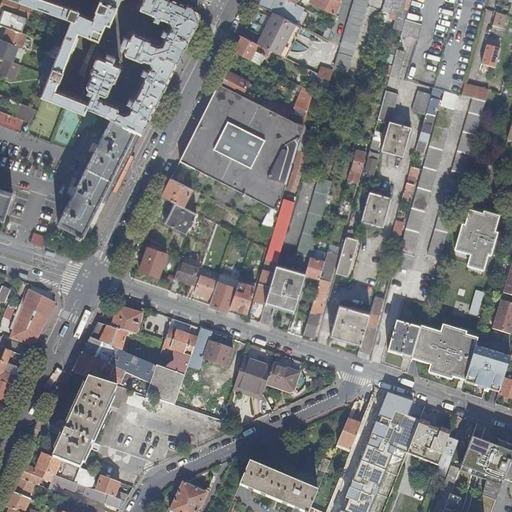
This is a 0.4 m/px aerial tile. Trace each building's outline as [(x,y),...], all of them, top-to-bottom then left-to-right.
[(15,0),(3,0),(0,9),(4,10),(27,18),(31,6),(15,0)] [(84,113),(87,107),(104,114),(112,118),(135,130),(141,133),(198,20),(193,9),(172,0),(143,0),(140,9),(154,14),(153,15),(165,20),(166,20),(171,22),(172,26),(170,30),(169,30),(163,41),(162,45),(157,45),(151,42),(150,40),(135,34),(132,34),(130,40),(128,40),(126,46),(127,47),(125,52),(126,55),(140,60),(143,60),(144,59),(150,62),(151,66),(149,69),(143,80),(144,80),(136,96),(135,95),(130,107),(131,108),(129,112),(124,114),(118,111),(118,108),(117,106),(105,101),(103,102),(102,99),(98,97),(100,93),(105,95),(106,95),(112,82),(115,81),(120,69),(119,66),(112,63),(112,61),(106,59),(106,61),(98,57),(96,58),(91,72),(92,74),(87,86),(88,88),(93,90),(88,103),(82,101),(82,99),(61,90),(60,92),(57,91),(60,84),(58,83),(58,81),(60,81),(63,72),(62,71),(65,65),(67,66),(77,38),(76,38),(78,32),(87,36),(89,40),(93,42),(87,58),(81,75),(84,76),(90,59),(99,40),(106,43),(111,32),(103,28),(106,23),(109,24),(119,0),(15,0),(31,6),(71,20),(66,32),(61,46),(60,48),(56,58),(55,60),(49,76),(46,84),(41,96),(84,113)] [(296,24),(304,9),(287,0),(260,0),(258,5),(274,13),(296,24)] [(334,16),(335,12),(312,0),(310,4),(334,16)] [(335,12),(339,4),(340,2),(336,0),(312,0),(335,12)] [(347,74),(368,0),(352,0),(349,14),(333,70),(347,74)] [(410,0),(385,0),(382,11),(397,15),(393,28),(400,30),(406,9),(408,9),(410,0)] [(21,32),(27,18),(4,10),(0,21),(0,24),(8,27),(21,32)] [(274,13),(258,44),(268,50),(286,58),(302,27),(296,24),(274,13)] [(508,16),(497,13),(493,28),(503,31),(508,16)] [(422,24),(405,20),(401,35),(418,40),(422,24)] [(21,47),(26,34),(21,32),(8,27),(3,40),(21,47)] [(52,27),(47,41),(61,46),(66,32),(52,27)] [(327,28),(324,38),(329,40),(332,30),(327,28)] [(242,36),(234,52),(260,66),(268,50),(258,44),(242,36)] [(19,64),(25,48),(21,47),(3,40),(0,39),(0,56),(5,59),(19,64)] [(48,55),(56,58),(60,48),(52,45),(48,55)] [(495,68),(500,50),(487,47),(482,65),(495,68)] [(404,52),(397,50),(393,65),(389,77),(397,79),(404,52)] [(55,60),(49,57),(43,73),(49,76),(55,60)] [(20,68),(21,65),(19,64),(5,59),(0,70),(0,75),(13,80),(18,67),(20,68)] [(390,73),(393,65),(381,61),(379,70),(390,73)] [(332,71),(320,68),(318,75),(315,86),(327,89),(332,71)] [(249,83),(225,71),(219,84),(242,95),(249,83)] [(49,76),(43,73),(40,82),(46,84),(49,76)] [(297,145),(303,126),(267,108),(246,98),(242,95),(219,84),(210,101),(297,145)] [(302,87),(299,93),(292,112),(271,101),(267,108),(303,126),(313,93),(302,87)] [(411,167),(419,169),(422,170),(440,108),(437,107),(440,100),(443,101),(446,92),(433,87),(431,94),(430,97),(426,112),(425,115),(411,167)] [(489,90),(475,87),(472,98),(486,102),(489,90)] [(412,112),(425,115),(426,112),(430,97),(431,94),(418,90),(412,112)] [(398,95),(385,92),(378,120),(389,123),(381,151),(403,157),(411,128),(390,122),(398,95)] [(445,243),(476,137),(485,104),(473,100),(428,256),(440,259),(445,243)] [(278,210),(297,145),(210,101),(196,129),(180,161),(278,210)] [(21,104),(16,117),(30,123),(36,110),(21,104)] [(442,105),(404,235),(395,266),(411,270),(414,257),(413,256),(455,109),(442,105)] [(81,236),(135,130),(112,118),(97,147),(94,153),(75,189),(72,195),(57,224),(64,227),(61,235),(71,239),(74,232),(76,233),(74,236),(79,238),(81,235),(81,236)] [(307,154),(308,154),(316,128),(311,127),(310,132),(305,130),(299,151),(298,151),(287,190),(295,192),(307,154)] [(135,130),(81,236),(88,239),(141,133),(135,130)] [(371,144),(378,146),(381,133),(374,131),(371,144)] [(376,154),(378,146),(371,144),(367,157),(369,158),(364,173),(373,175),(378,155),(376,154)] [(505,149),(492,195),(496,196),(502,176),(504,176),(511,151),(505,149)] [(356,150),(351,170),(360,172),(365,153),(356,150)] [(413,191),(419,169),(411,167),(402,199),(408,201),(410,191),(413,191)] [(358,180),(360,172),(351,170),(349,177),(358,180)] [(183,207),(192,189),(171,178),(162,196),(175,203),(183,207)] [(296,253),(310,257),(332,182),(319,178),(296,253)] [(0,219),(3,220),(12,194),(0,189),(0,219)] [(382,227),(390,199),(369,193),(361,221),(382,227)] [(254,302),(265,305),(265,301),(276,265),(289,220),(295,200),(285,198),(273,238),(275,239),(270,255),(268,255),(254,302)] [(175,203),(165,223),(186,233),(189,227),(191,228),(194,222),(193,221),(194,220),(193,219),(196,213),(183,207),(175,203)] [(263,225),(271,228),(276,210),(268,208),(263,225)] [(456,249),(460,251),(462,245),(470,247),(478,249),(486,218),(470,213),(465,228),(462,227),(456,249)] [(498,222),(486,218),(478,249),(470,247),(468,253),(472,254),(469,265),(484,270),(488,257),(491,258),(497,236),(494,235),(498,222)] [(404,224),(395,222),(392,231),(401,234),(404,224)] [(355,232),(347,230),(346,236),(336,274),(348,277),(357,241),(354,240),(355,232)] [(398,246),(402,234),(401,234),(392,231),(389,243),(398,246)] [(460,251),(468,253),(470,247),(462,245),(460,251)] [(148,247),(148,248),(165,257),(166,254),(148,247)] [(158,277),(165,257),(148,248),(139,271),(158,277)] [(320,279),(310,312),(304,334),(314,337),(338,252),(336,251),(335,254),(327,252),(324,262),(321,271),(324,272),(322,279),(320,279)] [(174,277),(195,284),(201,267),(200,267),(202,262),(182,256),(181,260),(180,260),(178,263),(174,277)] [(305,275),(319,279),(321,271),(324,262),(310,257),(305,274),(305,275)] [(265,301),(294,310),(305,275),(305,274),(276,265),(265,301)] [(239,281),(220,274),(217,282),(211,299),(209,305),(228,312),(230,306),(238,282),(239,281)] [(202,296),(204,297),(211,299),(217,282),(200,275),(194,293),(202,296)] [(246,312),(248,313),(255,287),(238,282),(230,306),(237,309),(237,310),(246,313),(246,312)] [(3,288),(0,295),(7,299),(11,292),(3,288)] [(13,330),(10,338),(28,345),(35,342),(55,303),(29,290),(23,306),(10,300),(8,306),(18,310),(10,329),(13,330)] [(474,291),(469,314),(478,316),(483,292),(474,291)] [(361,344),(357,356),(366,359),(368,353),(369,353),(371,345),(369,344),(374,328),(376,328),(384,299),(374,297),(369,315),(368,315),(359,344),(361,344)] [(511,326),(511,303),(501,300),(492,328),(510,334),(511,326)] [(330,335),(359,344),(368,315),(340,306),(330,335)] [(118,307),(112,328),(127,332),(136,335),(142,314),(118,307)] [(9,320),(13,311),(7,308),(3,317),(9,320)] [(188,335),(191,326),(172,319),(169,329),(188,335)] [(411,359),(420,329),(397,322),(388,352),(411,359)] [(121,352),(127,332),(112,328),(98,324),(91,338),(121,352)] [(412,361),(427,365),(437,333),(421,328),(412,361)] [(188,335),(169,329),(164,343),(163,348),(174,352),(174,354),(183,357),(177,374),(156,367),(150,384),(146,396),(174,406),(197,338),(188,335)] [(429,371),(434,372),(446,331),(442,330),(440,334),(437,333),(427,365),(430,366),(429,371)] [(467,375),(477,343),(478,341),(446,331),(434,372),(465,382),(467,375)] [(91,338),(83,354),(125,373),(150,384),(156,367),(133,356),(121,352),(91,338)] [(232,351),(208,343),(203,359),(227,367),(232,351)] [(479,344),(477,343),(467,375),(465,382),(465,383),(492,391),(494,386),(501,388),(511,358),(478,347),(479,344)] [(8,364),(12,352),(6,350),(0,363),(0,381),(13,386),(22,369),(8,364)] [(120,384),(125,373),(83,354),(73,373),(88,378),(97,381),(102,372),(110,375),(109,378),(120,384)] [(272,368),(244,359),(234,389),(261,398),(263,395),(266,386),(272,368)] [(300,374),(273,365),(272,368),(266,386),(290,394),(294,393),(300,374)] [(81,468),(117,387),(97,381),(88,378),(52,457),(81,468)] [(511,398),(511,380),(506,378),(500,395),(511,398)] [(0,411),(13,386),(0,381),(0,411)] [(261,398),(234,389),(232,392),(267,404),(263,395),(261,398)] [(435,425),(441,427),(447,413),(438,410),(432,424),(429,431),(430,431),(431,431),(432,432),(435,425)] [(337,444),(350,450),(360,425),(347,419),(337,444)] [(432,424),(420,419),(419,423),(411,443),(407,453),(415,457),(419,458),(429,431),(432,424)] [(419,458),(428,462),(441,427),(435,425),(432,432),(431,431),(430,431),(429,431),(419,458)] [(451,431),(441,427),(428,462),(438,465),(439,464),(449,436),(451,431)] [(455,438),(449,436),(439,464),(449,467),(459,440),(454,439),(455,438)] [(511,445),(487,437),(485,443),(471,438),(460,467),(487,478),(482,495),(496,501),(504,479),(511,458),(511,445)] [(335,447),(349,453),(350,450),(337,444),(335,447)] [(42,453),(36,469),(77,484),(84,487),(96,491),(102,476),(81,468),(52,457),(42,453)] [(318,470),(325,473),(330,461),(323,458),(318,470)] [(308,511),(311,506),(317,491),(249,463),(239,486),(292,508),(290,511),(308,511)] [(104,503),(120,510),(125,502),(114,498),(96,491),(84,487),(77,484),(36,469),(27,465),(20,478),(35,484),(45,488),(46,486),(40,484),(42,478),(51,482),(48,489),(60,494),(63,486),(82,493),(82,494),(104,503)] [(433,511),(443,511),(450,495),(456,477),(460,468),(452,465),(433,511)] [(114,498),(120,483),(102,476),(96,491),(114,498)] [(28,499),(35,484),(20,478),(13,493),(28,499)] [(197,511),(198,511),(203,498),(207,491),(194,486),(193,489),(185,485),(181,486),(169,511),(197,511)] [(35,511),(31,510),(26,508),(31,500),(28,499),(13,493),(5,507),(10,509),(17,511),(35,511)] [(457,511),(461,499),(450,495),(443,511),(457,511)] [(69,505),(66,511),(72,511),(73,510),(77,501),(69,498),(67,504),(69,505)] [(26,508),(31,510),(35,501),(31,500),(26,508)]
